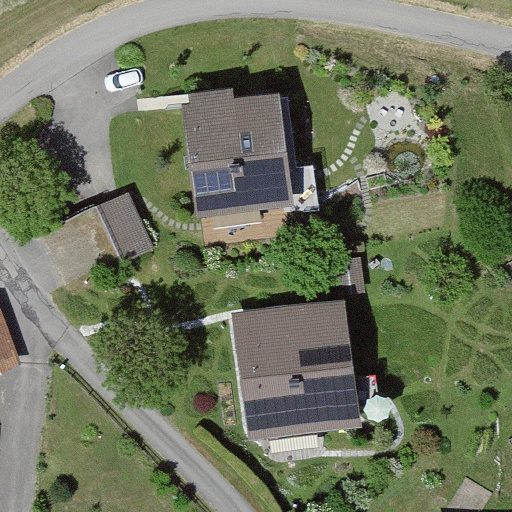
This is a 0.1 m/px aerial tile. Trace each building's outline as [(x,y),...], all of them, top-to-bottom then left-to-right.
[(276,98),(186,111),(200,211),(290,199),(276,98)] [(128,194),(102,206),(124,257),(151,245),(128,194)] [(124,257),(102,206),(43,231),(68,282),(124,257)] [(340,305),(237,318),(252,434),(355,422),(340,305)] [(0,315),(0,368),(18,361),(0,315)]
